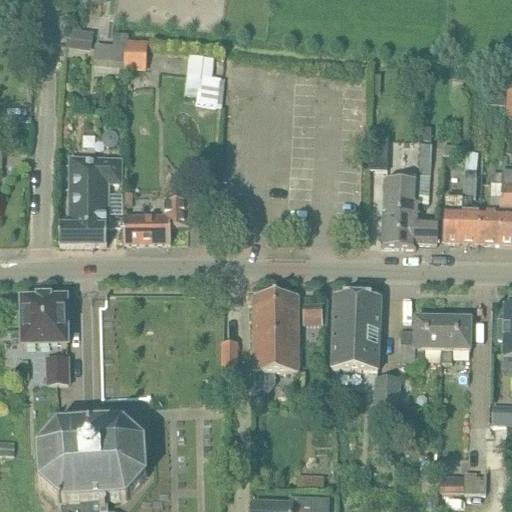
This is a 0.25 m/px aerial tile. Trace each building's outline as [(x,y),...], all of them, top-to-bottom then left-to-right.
[(77,45),(78,85),(118,84),(117,44),(77,45)] [(148,48),(127,46),(125,71),(147,73),(148,48)] [(214,80),(215,59),(191,58),(189,96),(204,97),(203,107),(223,108),(224,81),(214,80)] [(422,130),(422,144),(431,144),(431,130),(422,130)] [(371,143),(370,174),(387,174),(387,143),(371,143)] [(442,151),(434,151),(421,150),(419,181),(421,181),(420,202),(439,203),(441,168),(450,169),(451,161),(441,160),(442,151)] [(119,163),(108,162),(71,162),(70,229),(60,229),(60,250),(107,250),(107,230),(107,186),(118,187),(119,163)] [(502,203),(499,248),(511,248),(511,175),(503,175),(503,176),(502,186),(492,186),(491,202),(502,203)] [(492,176),(492,186),(502,186),(503,176),(492,176)] [(402,201),(418,201),(419,185),(384,183),(381,251),(400,252),(402,201)] [(460,246),(462,200),(445,200),(443,246),(460,246)] [(471,201),(462,200),(460,246),(479,247),(481,213),(471,213),(471,201)] [(416,252),(416,248),(437,249),(437,248),(439,216),(433,216),(434,207),(425,206),(424,215),(426,215),(425,227),(417,227),(418,201),(402,201),(400,252),(416,252)] [(481,213),(479,247),(499,248),(502,203),(491,202),(491,214),(481,213)] [(123,219),(123,228),(123,248),(171,247),(171,230),(189,230),(189,204),(164,204),(164,219),(123,219)] [(297,377),(298,299),(298,297),(254,297),(254,377),(297,377)] [(334,319),(331,370),(377,372),(380,321),(381,301),(335,299),(334,319)] [(67,302),(21,303),(22,351),(68,350),(67,302)] [(304,307),(304,321),(321,321),(321,306),(304,307)] [(503,343),(503,360),(511,360),(511,306),(504,306),(504,323),(498,323),(498,343),(503,343)] [(442,355),(443,322),(415,322),(415,337),(402,337),(401,367),(424,367),(424,354),(442,355)] [(442,355),(441,368),(452,368),(453,355),(470,355),(471,323),(443,322),(442,355)] [(238,346),(222,346),(222,385),(238,385),(238,346)] [(68,362),(67,362),(47,363),(47,389),(69,388),(68,362)] [(397,381),(379,381),(379,428),(397,428),(397,381)] [(493,409),(492,429),(506,429),(506,409),(493,409)] [(107,511),(107,505),(126,504),(147,481),(145,446),(121,425),(58,429),(37,453),(39,487),(60,504),(58,506),(61,508),(62,506),(63,507),(63,511),(107,511)] [(0,458),(13,458),(13,446),(0,446),(0,458)] [(466,480),(437,480),(436,496),(466,497),(466,480)] [(291,501),(291,508),(252,507),(252,511),(329,511),(330,502),(291,501)]
